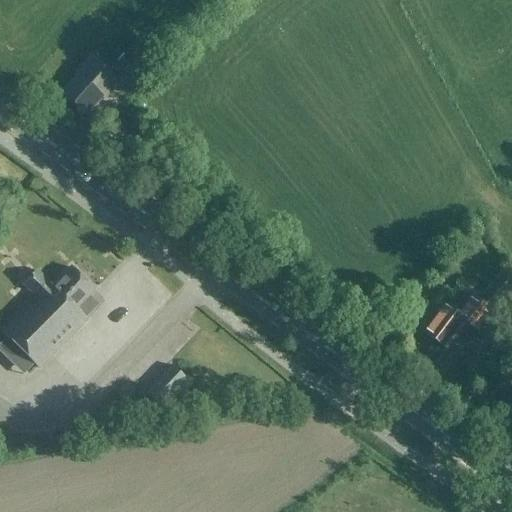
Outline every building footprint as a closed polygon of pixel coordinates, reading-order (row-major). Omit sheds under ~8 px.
[(146,50),(125,73),(137,84),(159,60),(146,50)] [(120,82),(90,56),(74,75),(76,77),(56,100),(80,121),(101,97),(104,100),(120,82)] [(24,287),(37,299),(2,334),(38,370),(87,321),(76,311),(94,292),(72,269),(53,288),(38,273),(24,287)] [(485,296),(489,301),(499,308),(511,294),(511,275),(506,273),(485,296)] [(443,305),(422,333),(445,349),(465,323),(476,331),(490,312),(471,298),(458,316),(443,305)] [(186,382),(171,367),(145,395),(160,409),(186,382)]
